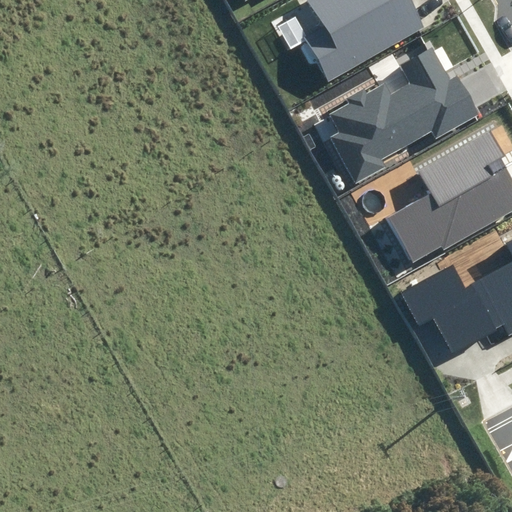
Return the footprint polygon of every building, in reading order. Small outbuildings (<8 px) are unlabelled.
[(308,0),(306,1),(321,27),(306,35),(331,80),(427,28),(411,0),(308,0)] [(451,80),(433,49),(403,66),(413,84),(390,97),(383,85),(330,115),(339,130),(330,135),(357,183),(387,166),(383,160),(429,134),(433,141),(479,115),(457,77),(451,80)] [(421,193),(380,216),(410,267),(511,207),(511,180),(499,158),(503,156),(487,129),(410,174),(421,193)] [(331,179),(332,180),(333,181),(335,182),(337,182),(338,181),(339,180),(340,179),(341,177),(340,176),(340,174),(338,173),(337,172),(336,172),(334,173),(333,173),(332,174),(331,176),(331,177),(331,179)] [(336,188),(337,189),(339,190),(340,191),(342,191),(343,190),(344,189),(345,188),(346,186),(346,185),(345,183),(344,182),(342,182),(341,181),(339,182),(338,182),(337,184),(336,185),(336,186),(336,188)] [(511,245),(509,247),(511,252),(511,266),(467,290),(454,265),(400,293),(418,328),(431,322),(448,354),(503,325),(509,336),(511,334),(511,245)]
